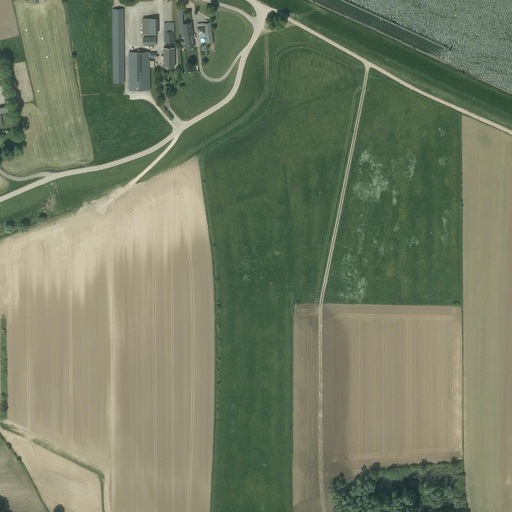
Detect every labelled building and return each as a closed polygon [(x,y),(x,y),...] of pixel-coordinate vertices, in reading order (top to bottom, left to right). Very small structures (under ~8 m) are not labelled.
[(184,40),(185,46),(185,48),(194,47),(192,22),(183,23),(183,21),(182,11),(184,11),(184,6),(178,6),(180,35),(184,34),(184,40)] [(124,82),(124,9),(112,9),(113,82),(124,82)] [(155,33),(155,17),(142,17),(142,34),(155,33)] [(206,43),(213,42),(211,22),(198,24),(199,38),(205,37),(206,43)] [(174,23),(164,23),(165,42),(174,42),(174,23)] [(175,67),(174,47),(163,47),(164,67),(175,67)] [(149,52),(129,52),(130,90),(150,90),(149,57),(156,57),(156,52),(149,53),(149,52)] [(18,71),(21,70),(20,69),(22,69),(24,72),(22,73),(23,73),(24,76),(26,80),(22,83),(21,79),(19,76),(21,85),(19,86),(20,90),(22,94),(21,95),(24,100),(19,104),(34,100),(25,63),(15,65),(13,66),(15,69),(16,69),(16,72),(19,76),(18,71)] [(0,107),(0,126),(3,126),(1,113),(8,112),(7,106),(0,107)]
